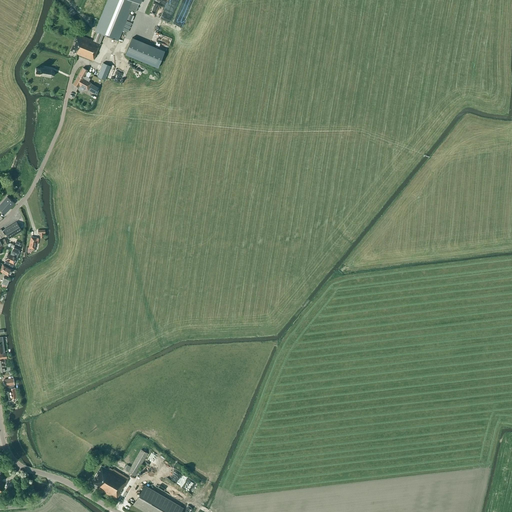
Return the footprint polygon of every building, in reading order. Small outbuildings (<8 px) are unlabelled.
[(76,53),(75,54),(94,61),(99,49),(98,48),(100,44),(103,35),(118,41),(130,10),(135,12),(140,0),(107,0),(95,31),(97,32),(93,41),(77,34),(70,50),(76,53)] [(132,37),(125,54),(158,67),(164,51),(132,37)] [(107,65),(101,62),(95,77),(101,79),(107,65)] [(53,74),(53,73),(53,72),(53,71),(52,70),(52,69),(40,67),(40,69),(35,68),(35,73),(39,74),(39,75),(50,77),(51,77),(52,77),(52,76),(53,76),(53,75),(53,74)] [(83,68),(78,76),(88,82),(90,79),(85,76),(88,71),(83,68)] [(91,83),(88,82),(83,79),(78,76),(73,85),(78,87),(79,85),(87,90),(91,83)] [(0,210),(5,215),(15,203),(8,197),(0,205),(0,210)] [(3,230),(9,239),(21,231),(16,222),(3,230)] [(35,244),(37,245),(38,239),(36,238),(31,237),(28,248),(34,249),(35,244)] [(11,253),(13,254),(12,256),(13,256),(11,259),(10,259),(9,262),(13,264),(19,252),(18,252),(20,248),(15,245),(11,253)] [(5,260),(6,260),(4,265),(11,268),(13,264),(9,262),(10,259),(11,259),(13,256),(12,256),(8,254),(5,260)] [(11,268),(4,265),(3,264),(0,269),(0,271),(8,275),(11,268)] [(7,286),(9,279),(4,277),(1,283),(2,284),(1,287),(6,289),(7,286)] [(0,360),(0,372),(11,371),(11,366),(6,367),(5,359),(0,360)] [(7,389),(5,389),(6,400),(13,399),(14,400),(15,400),(15,399),(17,398),(15,388),(14,388),(14,385),(13,379),(3,380),(4,386),(7,386),(7,389)] [(127,472),(134,476),(147,453),(140,449),(130,467),(127,464),(124,469),(127,471),(127,472)] [(111,471),(112,469),(110,468),(109,470),(107,469),(101,466),(91,484),(96,487),(96,488),(116,500),(125,485),(124,484),(128,478),(113,469),(111,471)] [(20,494),(20,489),(27,489),(27,483),(17,484),(18,489),(15,489),(15,490),(7,491),(7,495),(8,495),(8,497),(16,497),(15,495),(20,494)] [(133,505),(144,511),(179,511),(183,507),(144,485),(133,505)]
